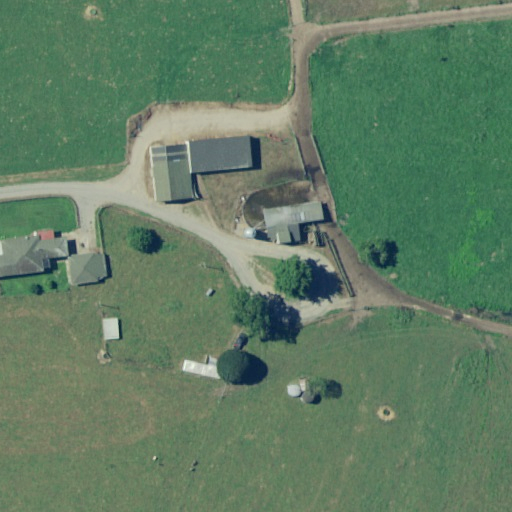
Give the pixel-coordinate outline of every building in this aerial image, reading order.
[(189,173),(249,167),(245,130),(185,135),(186,144),(147,148),(152,201),(191,198),(189,173)] [(293,232),(291,224),(320,220),(314,184),(259,192),(267,245),(287,242),(285,233),(293,232)] [(98,248),(97,228),(82,228),(83,249),(98,248)] [(52,238),(51,229),(35,231),(35,236),(0,239),(0,275),(50,270),(48,258),(65,256),(63,237),(52,238)] [(69,285),(99,281),(98,277),(104,276),(101,253),(65,258),(69,285)] [(116,318),(102,319),(103,339),(117,338),(116,318)] [(220,369),(184,360),(182,370),(218,379),(220,369)] [(286,387),(290,398),(298,395),(302,405),(316,399),(308,378),(286,387)]
